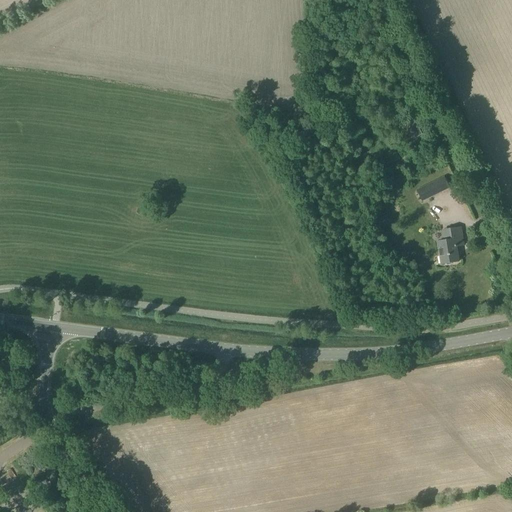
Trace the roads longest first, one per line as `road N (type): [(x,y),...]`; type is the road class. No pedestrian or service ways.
road 1 (unclassified): [(511,258),(385,0)]
road 2 (secondary): [(511,333),(381,354),(227,351)]
road 3 (unclassified): [(46,415),(211,386),(227,372),(227,351)]
road 4 (secondary): [(227,351),(54,329)]
